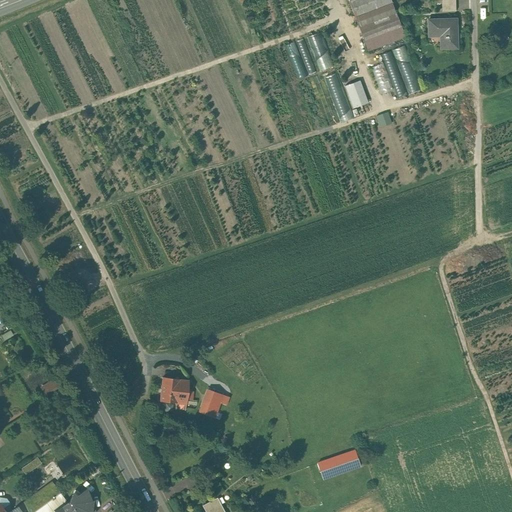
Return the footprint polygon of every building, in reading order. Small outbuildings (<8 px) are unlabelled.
[(348,0),(367,51),(404,37),(390,0),(348,0)] [(454,10),(453,0),(440,0),(441,11),(454,10)] [(455,19),(427,19),(427,32),(439,32),(439,48),(456,47),(455,33),(454,26),(455,26),(455,19)] [(320,33),(309,37),(320,68),(332,64),(320,33)] [(304,40),(298,42),(308,72),(315,69),(304,40)] [(294,42),(284,46),(296,77),(305,74),(294,42)] [(418,88),(403,47),(394,50),(409,92),(418,88)] [(405,93),(390,52),(382,55),(397,96),(405,93)] [(382,64),(373,67),(380,90),(390,85),(382,64)] [(336,74),(326,78),(341,119),(351,116),(336,74)] [(178,380),(161,378),(158,400),(175,402),(178,380)] [(54,379),(41,387),(47,398),(61,389),(54,379)] [(187,381),(178,380),(175,402),(184,403),(185,399),(190,399),(191,391),(186,391),(187,381)] [(222,395),(208,389),(199,412),(214,417),(222,395)] [(354,450),(317,463),(322,479),(360,466),(354,450)] [(23,466),(26,472),(43,461),(39,455),(23,466)] [(51,482),(35,494),(42,505),(59,492),(51,482)] [(218,482),(208,488),(213,497),(223,491),(218,482)] [(67,503),(54,511),(87,511),(89,511),(90,500),(88,500),(85,491),(80,494),(74,490),(69,501),(67,503)] [(59,492),(42,505),(47,511),(54,511),(67,503),(59,492)] [(35,494),(23,503),(29,511),(32,511),(42,505),(35,494)] [(176,497),(171,500),(176,510),(182,507),(176,497)] [(217,498),(203,505),(207,511),(220,511),(217,506),(220,505),(217,498)] [(29,511),(23,503),(12,510),(13,511),(29,511)]
